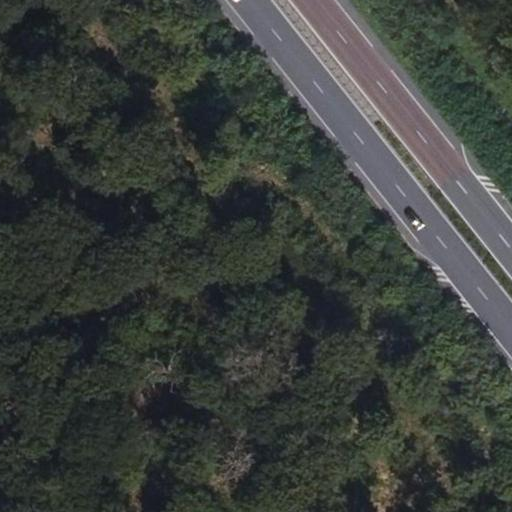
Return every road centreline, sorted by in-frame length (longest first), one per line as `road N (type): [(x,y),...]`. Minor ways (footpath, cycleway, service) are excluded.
road 1 (primary): [(248,0),(511,331)]
road 2 (primary): [(511,258),(306,0)]
